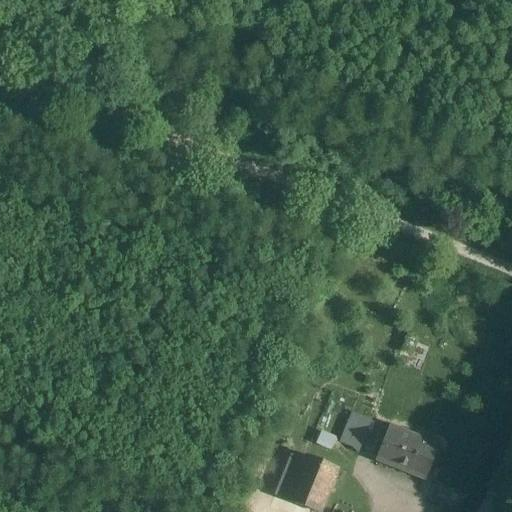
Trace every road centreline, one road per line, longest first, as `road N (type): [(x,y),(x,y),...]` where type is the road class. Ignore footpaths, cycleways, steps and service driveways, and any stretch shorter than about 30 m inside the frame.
road 1 (track): [(511,276),(120,122)]
road 2 (track): [(120,122),(0,77)]
